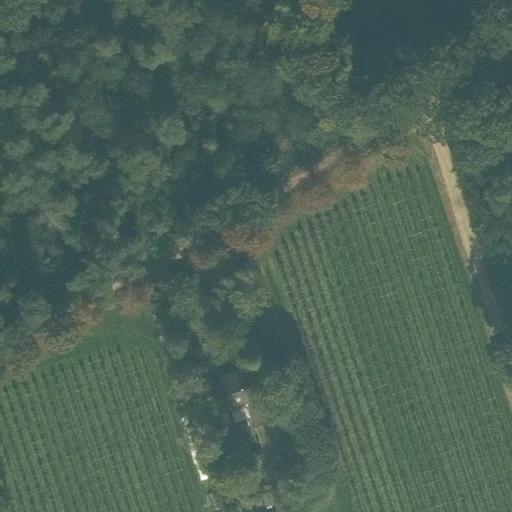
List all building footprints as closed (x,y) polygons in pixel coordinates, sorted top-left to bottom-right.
[(247,407),(251,416),(268,409),(253,370),(222,383),(233,412),(247,407)] [(251,416),(267,460),(274,479),(292,472),(278,435),(264,441),(259,430),(274,424),(268,409),(251,416)] [(284,420),(274,423),(279,435),(288,431),(284,420)] [(278,435),(279,435),(274,423),(274,424),(259,430),(264,441),(278,435)] [(258,485),(274,479),(267,460),(251,467),(258,485)]
